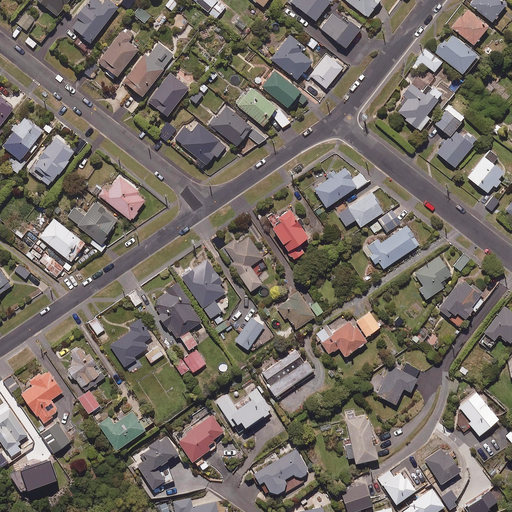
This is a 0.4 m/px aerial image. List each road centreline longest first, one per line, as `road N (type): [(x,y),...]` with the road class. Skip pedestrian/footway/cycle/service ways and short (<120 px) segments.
road 1 (residential): [(0,42),(207,206)]
road 2 (residential): [(0,348),(207,206)]
road 3 (residential): [(335,121),(511,259)]
road 4 (residential): [(335,121),(433,0)]
road 5 (residential): [(207,206),(335,121)]
